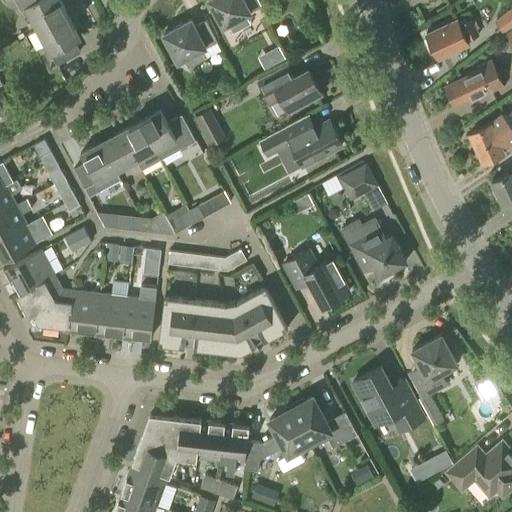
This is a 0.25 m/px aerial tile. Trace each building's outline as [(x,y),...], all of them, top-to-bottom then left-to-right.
[(3,0),(5,3),(7,4),(9,6),(11,7),(13,7),(16,7),(19,7),(21,6),(25,15),(29,13),(38,28),(67,13),(60,0),(3,0)] [(209,0),(223,26),(229,23),(233,31),(249,22),(245,14),(250,11),(251,12),(262,6),(258,0),(209,0)] [(504,31),(510,26),(511,24),(511,7),(496,20),(504,31)] [(76,44),(82,41),(67,13),(38,28),(57,63),(80,51),(76,44)] [(479,34),(471,17),(459,22),(457,18),(426,32),(438,58),(469,44),(467,39),(479,34)] [(206,57),(201,49),(216,40),(205,19),(195,25),(191,18),(163,33),(178,61),(183,58),(188,67),(206,57)] [(278,44),(271,48),(278,61),(285,57),(278,44)] [(469,100),(501,85),(504,84),(492,58),(478,65),(480,68),(446,84),(454,103),(467,97),(469,100)] [(288,79),(282,68),(259,81),(271,103),(281,97),(288,110),(321,92),(309,68),(288,79)] [(0,108),(9,104),(2,91),(0,91),(0,108)] [(9,104),(0,108),(0,114),(5,124),(16,118),(9,104)] [(210,145),(226,136),(210,107),(194,116),(210,145)] [(179,119),(170,124),(161,109),(141,120),(156,148),(161,157),(181,146),(180,144),(190,139),(179,119)] [(483,161),(505,151),(504,149),(511,141),(511,124),(510,122),(511,120),(511,118),(506,110),(491,121),(469,131),(483,161)] [(315,127),(308,113),(260,138),(268,153),(290,141),(302,165),(342,144),(329,119),(315,127)] [(159,158),(161,157),(156,148),(141,120),(121,130),(136,159),(141,168),(159,158)] [(116,169),(136,159),(121,130),(101,141),(116,169)] [(89,196),(121,178),(116,169),(101,141),(80,152),(96,181),(84,187),(89,196)] [(45,164),(55,159),(50,150),(40,155),(45,164)] [(55,159),(45,164),(49,172),(59,166),(55,159)] [(0,187),(13,180),(3,161),(0,162),(0,187)] [(351,196),(376,183),(366,163),(341,177),(351,196)] [(511,165),(511,166),(511,167),(511,170),(492,180),(505,206),(511,202),(511,165)] [(0,211),(16,203),(11,194),(22,188),(16,178),(13,180),(0,187),(0,211)] [(65,202),(75,196),(71,188),(60,194),(65,202)] [(308,189),(290,198),(295,209),(313,200),(308,189)] [(75,196),(65,202),(69,210),(80,204),(75,196)] [(0,236),(26,222),(16,203),(0,211),(0,236)] [(189,209),(195,220),(204,215),(198,204),(189,209)] [(186,225),(195,220),(189,209),(180,214),(186,225)] [(140,228),(141,216),(131,215),(130,227),(140,228)] [(359,217),(341,227),(364,269),(374,264),(380,274),(406,259),(392,233),(385,236),(374,215),(361,222),(359,217)] [(141,216),(140,228),(150,230),(151,217),(141,216)] [(26,222),(0,236),(0,255),(3,260),(36,242),(26,222)] [(84,225),(65,235),(72,250),(91,240),(84,225)] [(117,256),(119,245),(108,243),(106,254),(117,256)] [(225,256),(227,269),(247,259),(241,247),(225,256)] [(19,299),(58,279),(41,248),(3,269),(11,284),(14,282),(19,291),(16,293),(19,299)] [(159,260),(161,249),(146,248),(145,259),(159,260)] [(198,266),(199,253),(169,249),(168,262),(198,266)] [(317,265),(308,249),(284,262),(297,286),(309,279),(323,305),(349,290),(331,257),(317,265)] [(227,269),(225,256),(199,253),(198,266),(227,269)] [(69,332),(74,289),(62,287),(58,279),(19,299),(28,316),(33,313),(38,323),(67,326),(66,331),(69,332)] [(131,295),(126,338),(138,340),(138,336),(151,337),(155,299),(156,286),(141,284),(139,296),(131,295)] [(237,300),(259,342),(287,327),(265,285),(237,300)] [(98,335),(103,292),(74,289),(69,332),(83,333),(83,329),(94,330),(93,335),(98,335)] [(126,338),(131,295),(103,292),(98,335),(110,336),(111,332),(121,334),(121,338),(126,338)] [(189,346),(194,299),(164,295),(158,342),(189,346)] [(221,350),(225,302),(194,299),(189,346),(221,350)] [(240,352),(259,342),(237,300),(225,302),(221,350),(240,352)] [(434,424),(444,418),(430,391),(447,382),(441,371),(457,362),(441,333),(412,349),(422,368),(411,374),(422,395),(419,397),(434,424)] [(405,426),(424,416),(404,378),(392,385),(381,365),(353,381),(356,386),(356,390),(357,393),(359,395),(361,397),(362,397),(375,423),(396,411),(405,426)] [(486,372),(472,379),(481,396),(495,388),(486,372)] [(289,404),(310,442),(326,434),(332,446),(357,433),(345,410),(326,421),(312,395),(306,399),(302,397),(289,404)] [(288,454),(310,442),(289,404),(277,411),(275,415),(269,419),(277,433),(261,441),(247,440),(244,462),(244,468),(258,469),(259,458),(283,445),(288,454)] [(196,459),(197,456),(201,419),(149,413),(129,469),(163,481),(166,482),(177,456),(196,459)] [(201,419),(197,456),(221,459),(225,422),(201,419)] [(228,460),(227,471),(235,472),(237,461),(238,461),(244,462),(247,440),(248,433),(249,424),(225,422),(221,459),(228,460)] [(486,454),(477,444),(447,471),(458,483),(470,472),(490,494),(497,488),(502,494),(511,485),(511,451),(502,440),(486,454)] [(427,458),(435,472),(453,462),(445,449),(427,458)] [(264,482),(280,488),(289,466),(273,459),(264,482)] [(121,492),(155,504),(163,481),(129,469),(121,492)] [(216,492),(221,479),(205,473),(200,486),(216,492)] [(237,485),(221,479),(216,492),(233,498),(237,485)] [(262,500),(267,486),(256,482),(251,496),(262,500)] [(152,511),(155,504),(121,492),(113,511),(152,511)] [(211,511),(216,500),(200,494),(194,511),(211,511)]
